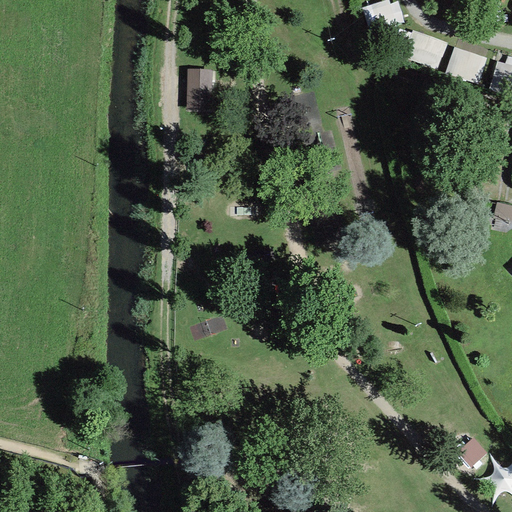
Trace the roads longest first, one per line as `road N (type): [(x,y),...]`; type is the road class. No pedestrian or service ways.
road 1 (track): [(352,56),(409,285),(467,408),(511,475)]
road 2 (track): [(511,191),(504,184),(511,126),(500,104),(352,56),(334,0)]
